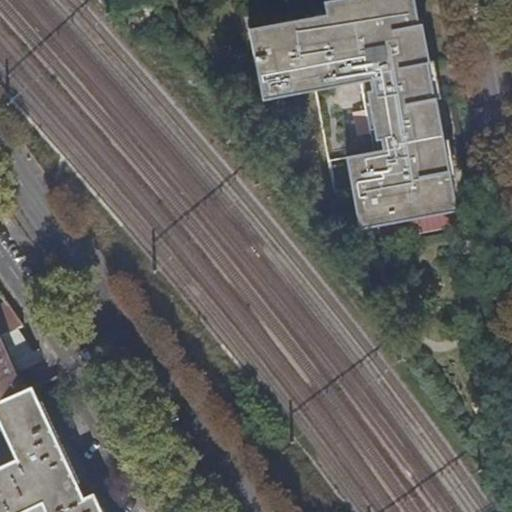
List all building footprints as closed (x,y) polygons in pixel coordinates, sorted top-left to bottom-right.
[(418,16),(414,0),(356,0),(358,9),(251,30),(257,62),(260,62),(267,96),(280,93),(281,97),(317,90),(331,160),(348,157),(355,189),(360,187),(367,224),(384,221),(384,223),(458,209),(452,176),(447,177),(446,170),(451,170),(436,97),(435,97),(431,79),(428,61),(429,61),(422,23),(414,24),(413,18),(418,16)] [(22,325),(12,311),(6,314),(1,305),(0,305),(0,334),(16,328),(22,325)] [(0,369),(0,367),(10,363),(32,353),(16,328),(0,334),(0,402),(28,390),(17,374),(4,379),(0,369)] [(10,363),(0,367),(0,369),(4,379),(17,374),(10,363)] [(100,511),(92,494),(82,498),(31,389),(28,390),(0,402),(0,511),(17,511),(41,502),(45,511),(100,511)]
